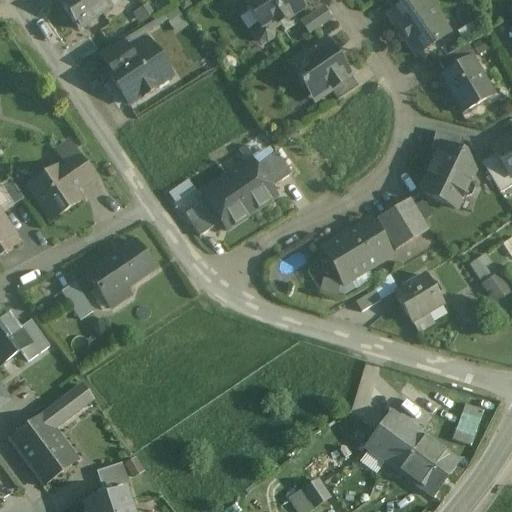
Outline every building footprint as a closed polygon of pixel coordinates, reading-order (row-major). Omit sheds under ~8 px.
[(63,0),(58,3),(77,31),(111,9),(104,0),(63,0)] [(247,0),(246,1),(246,5),(247,11),(259,29),(256,31),(255,38),(259,44),(266,45),(272,41),(273,34),(271,31),(301,11),(302,7),(298,2),(294,1),(293,0),(247,0)] [(383,0),(392,13),(411,0),(383,0)] [(411,0),(392,13),(388,16),(416,57),(448,36),(438,21),(440,20),(431,7),(429,8),(423,0),(411,0)] [(132,11),(137,24),(152,17),(147,5),(132,11)] [(304,37),(327,21),(316,7),(293,23),(304,37)] [(146,42),(128,54),(132,59),(109,72),(114,79),(110,81),(128,106),(140,98),(141,99),(154,91),(150,85),(162,77),(154,64),(159,61),(146,42)] [(326,42),(307,54),(307,53),(287,66),(300,85),(299,86),(301,88),(302,87),(303,89),(309,85),(315,94),(326,86),(330,92),(350,78),(326,42)] [(121,43),(98,56),(109,72),(132,59),(128,54),(121,43)] [(466,46),(437,63),(444,75),(470,60),(470,61),(474,59),(466,46)] [(470,61),(470,60),(444,75),(438,79),(460,116),(492,97),(470,61)] [(350,78),(330,92),(337,102),(357,89),(350,78)] [(462,140),(435,133),(430,151),(438,155),(457,164),(460,152),(462,140)] [(511,137),(491,150),(509,180),(511,177),(511,137)] [(57,169),(28,188),(51,222),(80,203),(72,192),(79,187),(80,189),(93,180),(69,145),(56,154),(66,167),(59,172),(57,169)] [(457,164),(438,155),(419,194),(455,211),(461,198),(465,200),(470,198),(473,192),(471,187),(467,185),(473,174),(460,152),(457,164)] [(276,155),(254,170),(269,191),(291,176),(276,155)] [(254,170),(249,163),(225,179),(250,216),(274,199),(269,191),(254,170)] [(250,216),(225,179),(202,195),(206,203),(221,224),(226,232),(250,216)] [(8,181),(0,186),(0,215),(22,201),(8,181)] [(428,232),(410,201),(375,222),(394,252),(428,232)] [(206,203),(184,218),(199,239),(221,224),(206,203)] [(0,256),(17,245),(0,220),(0,256)] [(369,223),(347,236),(346,234),(335,240),(337,242),(321,252),(328,264),(326,265),(333,276),(335,275),(342,286),(390,257),(369,223)] [(511,239),(502,246),(511,260),(511,259),(511,239)] [(133,244),(87,275),(99,292),(115,281),(123,292),(153,272),(133,244)] [(497,247),(487,254),(497,268),(507,261),(497,247)] [(484,256),(469,266),(479,280),(493,271),(484,256)] [(425,278),(394,296),(410,324),(417,335),(432,326),(426,315),(441,306),(425,278)] [(115,281),(99,292),(111,311),(128,300),(123,292),(115,281)] [(93,313),(75,285),(61,294),(79,322),(93,313)] [(374,292),(355,304),(361,314),(380,302),(374,292)] [(17,331),(5,314),(0,317),(0,366),(19,352),(28,346),(17,331)] [(30,322),(17,331),(28,346),(19,352),(28,363),(48,348),(30,322)] [(0,412),(15,400),(0,380),(0,412)] [(82,387),(42,417),(53,431),(93,402),(82,387)] [(457,464),(391,415),(364,450),(369,454),(360,465),(375,476),(384,465),(431,499),(457,464)] [(42,417),(8,442),(42,489),(76,463),(61,442),(62,441),(61,440),(60,440),(53,431),(42,417)] [(317,483),(302,493),(313,510),(328,500),(317,483)] [(129,511),(123,493),(89,504),(91,511),(129,511)] [(310,511),(313,510),(302,493),(291,500),(298,511),(310,511)]
